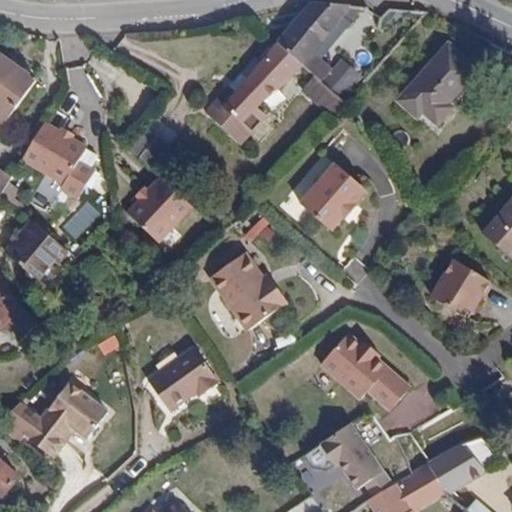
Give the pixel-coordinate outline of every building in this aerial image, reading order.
[(348,22),(360,7),(310,4),(276,44),(301,66),(315,77),(319,80),(329,69),(312,54),(342,17),(348,22)] [(301,66),(276,44),(234,93),(227,88),(206,113),(240,144),(266,116),(257,108),(265,99),(286,82),(301,66)] [(403,94),(425,114),(439,125),(482,74),(448,45),(403,94)] [(0,129),(35,81),(0,54),(0,129)] [(348,99),(360,85),(342,70),(327,87),(345,102),(348,99)] [(313,103),(327,87),(319,80),(315,77),(301,92),(313,103)] [(345,102),(327,87),(313,103),(330,117),(345,102)] [(419,119),(425,114),(403,94),(398,101),(419,119)] [(84,148),(45,124),(23,160),(46,174),(49,169),(67,178),(84,148)] [(128,148),(146,163),(164,142),(146,127),(128,148)] [(329,227),(338,215),(349,200),(360,184),(327,160),(296,203),(329,227)] [(0,198),(12,178),(0,169),(0,198)] [(63,184),(67,178),(49,169),(46,174),(63,184)] [(172,228),(192,207),(162,178),(129,212),(154,238),(168,223),(172,228)] [(349,200),(338,215),(342,218),(353,203),(349,200)] [(511,211),(489,240),(511,259),(511,211)] [(243,236),(260,254),(279,235),(262,218),(243,236)] [(158,242),(172,228),(168,223),(154,238),(158,242)] [(56,266),(68,252),(32,224),(7,255),(19,265),(29,272),(38,279),(52,263),(56,266)] [(450,259),(446,267),(461,295),(468,308),(471,314),(490,282),(450,259)] [(277,320),(296,294),(252,260),(213,310),(253,342),(273,317),(277,320)] [(26,277),(29,272),(19,265),(15,269),(26,277)] [(461,295),(446,267),(430,298),(452,310),(457,301),(468,308),(461,295)] [(21,342),(37,324),(14,299),(0,277),(0,323),(3,328),(21,342)] [(457,301),(452,310),(468,318),(471,314),(468,308),(457,301)] [(405,386),(346,333),(319,362),(358,396),(365,389),(387,407),(405,386)] [(217,378),(196,350),(150,382),(170,411),(197,392),(201,396),(218,383),(216,379),(217,378)] [(71,425),(76,428),(88,436),(107,413),(68,384),(28,439),(54,458),(67,440),(63,436),(71,425)] [(355,493),(386,473),(353,422),(322,443),(355,493)] [(67,440),(76,428),(71,425),(63,436),(67,440)] [(430,461),(413,433),(396,439),(411,473),(430,461)] [(461,444),(430,461),(451,494),(500,459),(477,435),(464,447),(461,444)] [(0,498),(17,477),(0,461),(0,498)] [(411,473),(398,481),(417,511),(451,494),(430,461),(411,473)] [(377,511),(415,511),(417,511),(398,481),(371,500),(377,511)] [(465,508),(468,510),(470,511),(488,511),(474,500),(465,508)]
